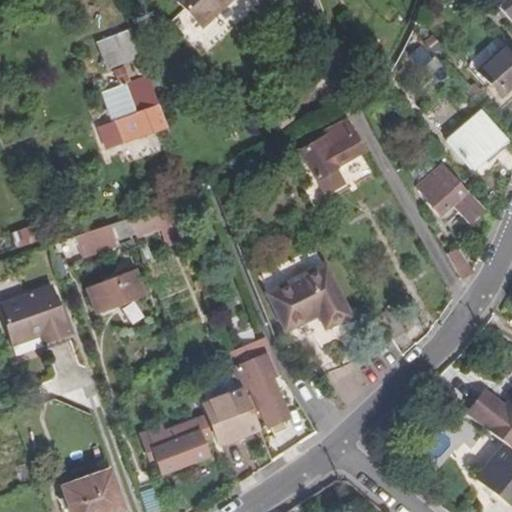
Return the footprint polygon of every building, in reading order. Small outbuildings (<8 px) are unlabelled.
[(260,0),(177,0),(187,13),(172,26),(203,61),(257,12),(254,7),(260,0)] [(511,0),(493,0),(511,21),(511,0)] [(105,71),(137,57),(126,31),(94,46),(105,71)] [(511,81),(511,47),(506,41),(476,69),(498,94),(511,81)] [(429,62),(421,52),(408,61),(416,72),(429,62)] [(442,67),(436,59),(425,69),(431,77),(442,67)] [(113,149),(166,127),(145,77),(102,94),(116,125),(105,130),(113,149)] [(508,140),(481,112),(448,143),(472,171),(508,140)] [(336,167),(368,150),(351,119),(331,129),(333,134),(303,150),(325,192),(344,181),(336,167)] [(288,164),(299,182),(305,178),(294,160),(288,164)] [(486,210),(442,168),(420,193),(433,207),(432,211),(443,221),(454,210),(472,226),(486,210)] [(197,195),(164,206),(166,211),(198,199),(197,195)] [(164,206),(130,219),(134,230),(137,237),(172,224),(166,211),(164,206)] [(110,226),(114,238),(134,230),(130,219),(110,226)] [(114,238),(110,226),(76,238),(83,257),(117,245),(114,238)] [(7,234),(12,250),(32,243),(27,228),(7,234)] [(461,247),(449,255),(463,280),(475,272),(461,247)] [(270,293),(290,328),(307,318),(321,310),(329,324),(353,311),(325,262),(270,293)] [(96,314),(146,296),(136,269),(87,287),(96,314)] [(71,342),(52,287),(0,305),(0,313),(12,348),(42,338),(47,352),(71,342)] [(394,306),(380,315),(395,339),(408,331),(394,306)] [(307,318),(290,328),(298,342),(316,332),(307,318)] [(264,339),(279,375),(282,374),(267,338),(264,339)] [(292,416),(275,378),(275,377),(279,375),(264,339),(228,355),(243,392),(247,402),(253,399),(267,428),(273,425),(278,436),(291,430),(286,419),(292,416)] [(215,446),(248,435),(260,430),(247,402),(243,392),(201,409),(204,417),(213,438),(215,446)] [(468,413),(506,443),(511,448),(511,397),(504,408),(483,392),(468,413)] [(203,442),(213,438),(204,417),(167,431),(166,427),(143,435),(152,459),(144,462),(151,483),(166,478),(164,474),(209,458),(203,442)] [(511,448),(506,443),(479,476),(511,501),(511,448)] [(123,511),(124,511),(110,473),(63,489),(71,511),(123,511)] [(144,511),(158,511),(153,487),(139,490),(144,511)]
